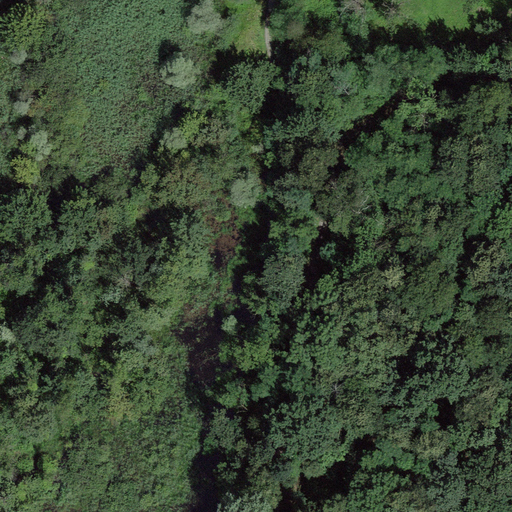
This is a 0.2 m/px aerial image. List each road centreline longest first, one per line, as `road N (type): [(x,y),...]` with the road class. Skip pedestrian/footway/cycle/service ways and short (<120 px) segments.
road 1 (track): [(319,153),(268,511)]
road 2 (track): [(511,76),(471,78),(388,102),(319,153)]
road 3 (track): [(319,153),(285,94),(268,34),(273,0)]
